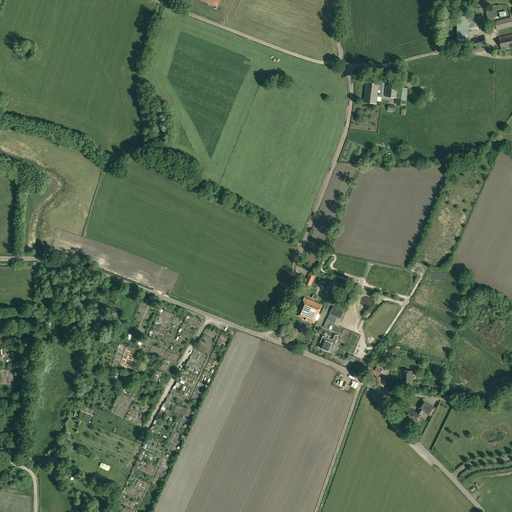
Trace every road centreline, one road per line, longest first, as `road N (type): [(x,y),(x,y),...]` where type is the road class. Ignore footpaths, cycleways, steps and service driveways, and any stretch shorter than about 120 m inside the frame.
road 1 (unclassified): [(276,326),(346,125),(350,88),(336,0)]
road 2 (unclassified): [(261,336),(90,270),(0,259)]
road 3 (track): [(209,316),(131,460),(113,462),(75,443)]
road 4 (unknown): [(161,0),(345,68)]
road 5 (track): [(345,68),(449,52),(511,56)]
road 6 (unclassified): [(482,511),(377,392)]
road 7 (track): [(361,380),(315,511)]
